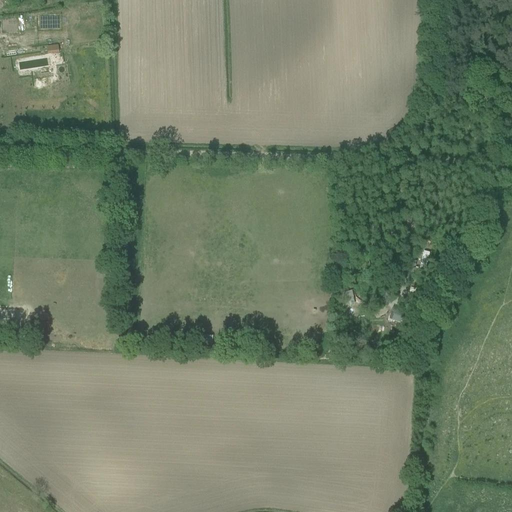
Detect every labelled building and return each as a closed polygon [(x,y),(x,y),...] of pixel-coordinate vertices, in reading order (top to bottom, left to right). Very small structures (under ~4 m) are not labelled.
[(424,268),(428,254),(422,252),(418,266),(424,268)] [(413,306),(428,310),(432,293),(413,288),(411,297),(415,298),(413,306)] [(353,299),(351,291),(341,294),(342,300),(339,301),(341,308),(351,306),(349,299),(353,299)] [(387,341),(401,345),(410,317),(401,314),(396,328),(392,327),(387,341)] [(408,330),(415,332),(417,325),(415,325),(416,322),(411,320),(408,330)]
